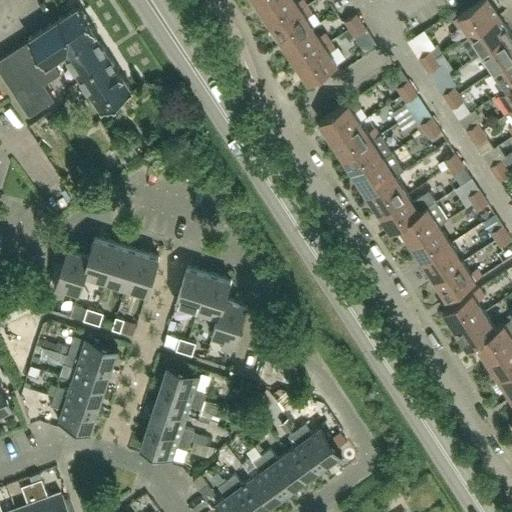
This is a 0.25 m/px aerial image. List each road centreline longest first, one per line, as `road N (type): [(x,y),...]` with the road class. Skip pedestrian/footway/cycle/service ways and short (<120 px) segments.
road 1 (residential): [(307,511),(358,476),(365,438),(308,356),(286,348),(269,328),(251,273),(219,220),(123,190),(57,246),(0,228)]
road 2 (secondary): [(483,511),(147,0)]
road 3 (residential): [(511,492),(277,123)]
road 4 (residential): [(182,511),(150,470),(70,440),(0,471)]
road 5 (residential): [(511,214),(397,46)]
road 6 (residential): [(397,46),(277,123)]
